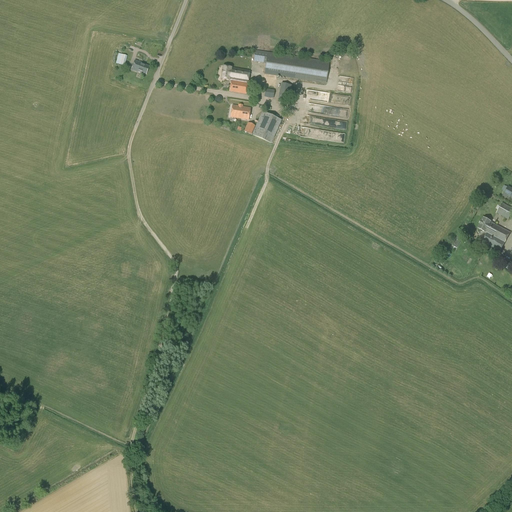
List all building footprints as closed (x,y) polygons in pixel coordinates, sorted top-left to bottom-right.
[(326,84),(329,62),(299,58),(259,52),(255,51),(253,62),(266,64),(265,74),(296,79),(326,84)] [(146,74),(149,67),(141,64),(142,63),(135,61),(132,70),(138,72),(139,72),(146,74)] [(231,81),(248,83),(250,71),(223,67),(221,79),(231,81)] [(282,85),(279,86),(280,93),(285,92),(285,89),(290,89),(290,86),(292,86),(291,81),(289,81),(290,83),(285,83),(284,80),(282,81),(282,85)] [(246,94),(248,83),(231,81),(230,92),(246,94)] [(273,99),(274,90),(265,89),(264,97),(273,99)] [(248,120),(250,109),(231,106),(230,112),(218,110),(217,115),(248,120)] [(271,144),(282,121),(263,112),(253,135),(271,144)] [(248,123),(244,132),(251,135),(255,126),(248,123)] [(511,189),(508,187),(504,194),(502,197),(506,200),(508,196),(511,198),(511,189)] [(508,219),(511,212),(511,208),(502,203),(497,213),(508,219)] [(484,218),(478,228),(487,233),(483,241),(500,251),(510,233),(493,223),(489,221),(484,218)] [(457,249),(464,237),(459,234),(452,246),(457,249)]
